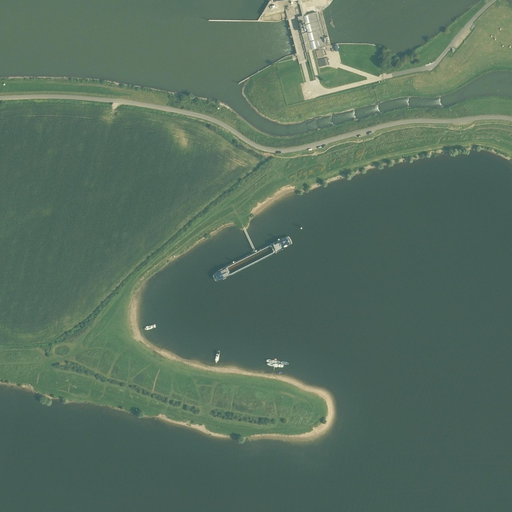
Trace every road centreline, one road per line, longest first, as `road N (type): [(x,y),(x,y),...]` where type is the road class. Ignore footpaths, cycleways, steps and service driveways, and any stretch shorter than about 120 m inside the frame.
road 1 (unclassified): [(511,119),(400,122),(271,150),(165,108),(0,98)]
road 2 (unclassified): [(494,0),(434,64),(383,77)]
